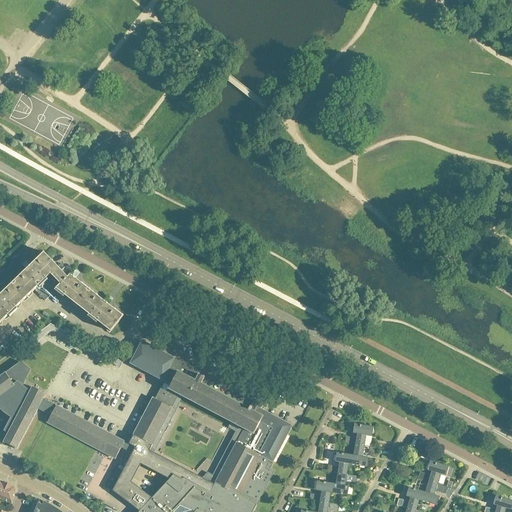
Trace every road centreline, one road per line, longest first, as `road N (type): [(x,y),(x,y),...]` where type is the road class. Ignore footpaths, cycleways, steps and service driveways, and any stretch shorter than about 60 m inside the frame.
road 1 (residential): [(43,232),(341,390)]
road 2 (secondary): [(166,257),(443,404)]
road 3 (secondary): [(166,257),(0,165)]
road 4 (secondary): [(0,185),(166,257)]
road 5 (residential): [(278,511),(341,390)]
